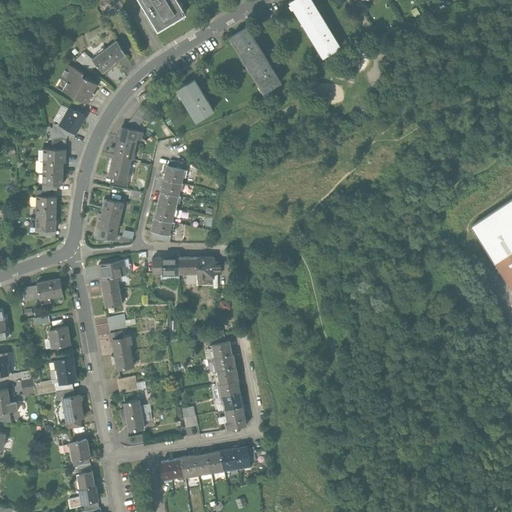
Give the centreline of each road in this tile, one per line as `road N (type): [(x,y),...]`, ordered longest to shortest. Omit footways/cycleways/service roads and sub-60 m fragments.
road 1 (residential): [(72,249),(82,175),(111,106),(144,69),(263,0)]
road 2 (residential): [(72,249),(108,455)]
road 3 (residential): [(143,454),(249,435),(256,427),(237,340)]
